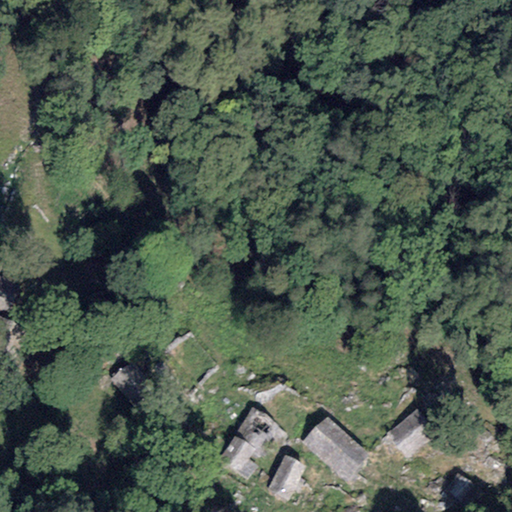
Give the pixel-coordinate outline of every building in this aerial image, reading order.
[(130,364),(110,381),(135,409),(155,392),(130,364)] [(252,408),(218,460),(237,474),(252,452),(257,456),(278,426),(252,408)] [(418,411),(387,435),(408,462),(439,437),(418,411)] [(347,479),(368,455),(326,419),(305,443),(347,479)] [(206,453),(191,454),(192,473),(207,472),(206,453)] [(287,501),(305,467),(284,457),(267,491),(287,501)]
